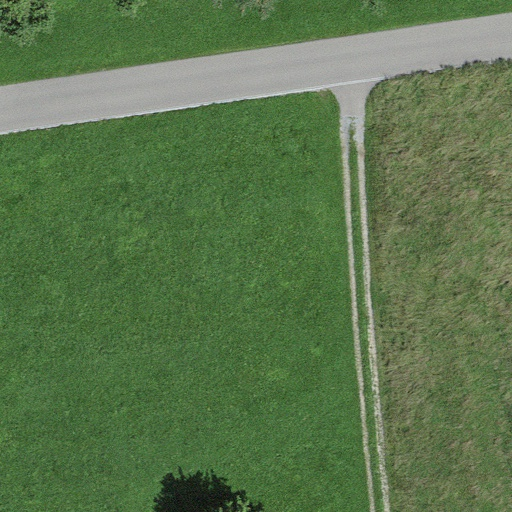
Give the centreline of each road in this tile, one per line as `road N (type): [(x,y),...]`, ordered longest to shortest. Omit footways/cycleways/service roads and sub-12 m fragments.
road 1 (unclassified): [(0,110),(511,39)]
road 2 (track): [(383,511),(362,298),(353,60)]
